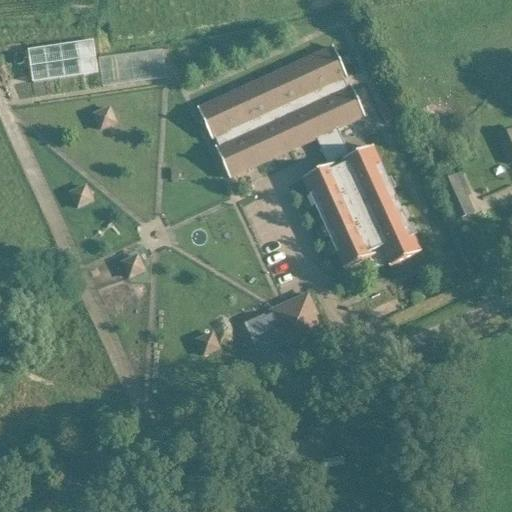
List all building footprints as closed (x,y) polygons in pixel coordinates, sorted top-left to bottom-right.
[(84,40),(15,47),(19,82),(87,76),(84,40)] [(333,49),(197,111),(211,141),(215,139),(219,148),(215,150),(229,180),(316,140),(329,168),(303,180),(345,271),(370,259),(375,269),(388,263),(390,268),(420,255),(372,149),(350,159),(337,130),(365,118),(351,88),(347,90),(343,81),(347,79),(333,49)] [(109,111),(96,117),(101,129),(114,124),(109,111)] [(511,164),(511,129),(497,137),(510,166),(511,164)] [(472,213),(456,176),(439,184),(455,221),(472,213)] [(85,188),(71,195),(78,209),(92,202),(85,188)] [(137,258),(123,264),(129,279),(144,272),(137,258)] [(324,332),(307,296),(271,313),(288,349),(324,332)] [(212,335),(197,342),(204,357),(218,350),(212,335)]
